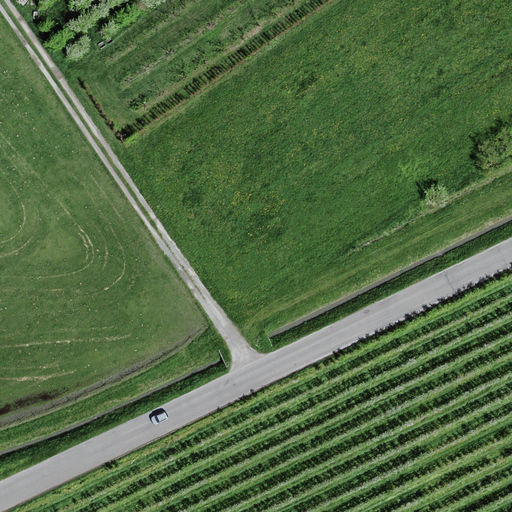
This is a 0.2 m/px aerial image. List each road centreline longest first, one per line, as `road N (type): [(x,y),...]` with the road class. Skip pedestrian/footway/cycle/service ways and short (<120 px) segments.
road 1 (unclassified): [(0,498),(511,250)]
road 2 (track): [(257,374),(0,3)]
